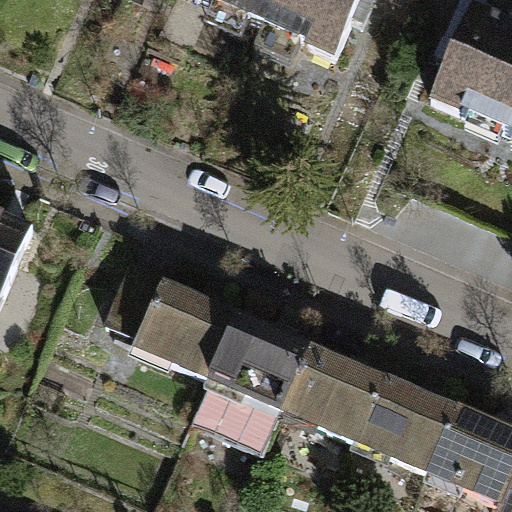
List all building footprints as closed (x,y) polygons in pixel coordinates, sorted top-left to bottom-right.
[(268,0),(193,0),(257,27),(268,0)] [(335,61),(361,0),(268,0),(257,27),(335,61)] [(511,131),(511,30),(471,13),(431,103),(509,138),(511,131)] [(0,302),(29,236),(0,223),(0,302)] [(104,329),(136,342),(159,287),(161,283),(129,269),(104,329)] [(236,319),(159,287),(136,342),(132,351),(209,384),(236,319)] [(309,350),(236,319),(209,384),(190,428),(263,458),(281,416),(309,350)] [(382,381),(309,350),(281,416),(354,447),(382,381)] [(454,412),(382,381),(354,447),(426,478),(454,412)] [(511,511),(511,436),(454,412),(426,478),(499,509),(498,511),(511,511)]
